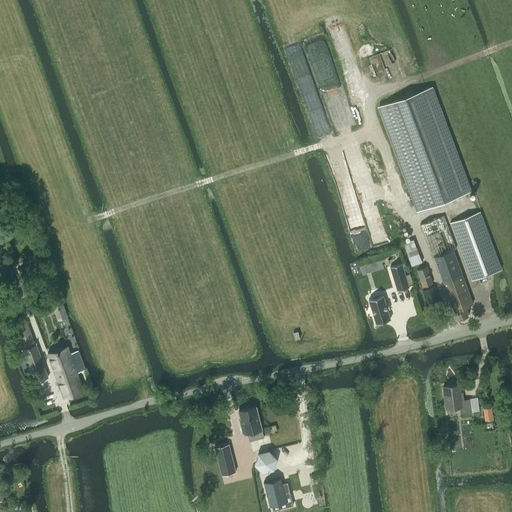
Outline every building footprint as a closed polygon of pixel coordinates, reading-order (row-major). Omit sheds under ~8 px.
[(433,86),(377,106),(406,183),(461,162),(433,86)] [(480,212),(477,213),(450,223),(471,279),(501,268),(480,212)] [(432,257),(434,256),(457,319),(468,315),(464,306),(472,303),(453,249),(456,248),(444,215),(420,224),(432,257)] [(416,247),(406,251),(408,257),(412,265),(422,262),(419,253),(416,247)] [(383,258),(359,265),(362,274),(383,267),(382,262),(384,261),(383,258)] [(401,263),(390,266),(397,290),(409,287),(401,263)] [(417,270),(423,287),(432,283),(427,266),(417,270)] [(423,290),(429,308),(440,304),(434,286),(423,290)] [(383,295),(368,299),(376,323),(390,319),(383,295)] [(58,319),(67,316),(61,303),(59,303),(53,306),(58,319)] [(35,343),(22,348),(34,381),(48,376),(35,343)] [(77,372),(84,370),(77,350),(70,353),(68,346),(48,353),(64,396),(83,389),(77,372)] [(459,384),(442,387),(445,408),(460,406),(461,412),(471,411),(470,399),(461,400),(459,384)] [(256,406),(239,410),(243,426),(242,428),(242,431),(244,432),(245,433),(248,432),(250,440),(263,437),(261,429),(262,429),(256,406)] [(215,447),(222,474),(235,471),(229,444),(215,447)] [(257,461),(257,462),(263,467),(270,465),(272,458),(267,452),(260,454),(257,461)] [(213,481),(222,511),(251,511),(253,511),(242,473),(213,481)] [(267,480),(264,481),(270,506),(286,502),(284,493),(288,492),(286,485),(285,482),(282,483),(280,477),(267,480)]
